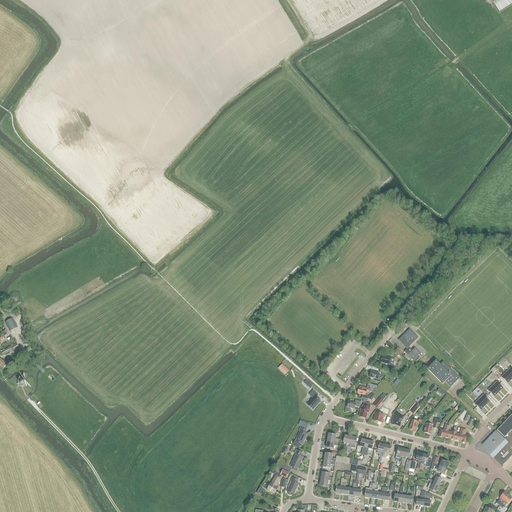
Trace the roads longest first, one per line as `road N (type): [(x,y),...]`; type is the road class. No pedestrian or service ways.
road 1 (residential): [(467,452),(324,416)]
road 2 (track): [(118,511),(84,456),(27,398)]
